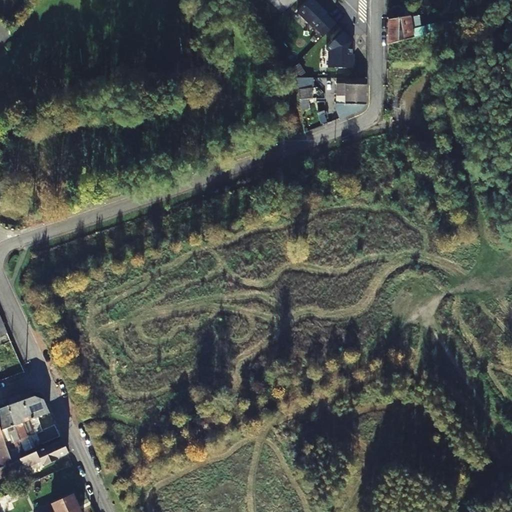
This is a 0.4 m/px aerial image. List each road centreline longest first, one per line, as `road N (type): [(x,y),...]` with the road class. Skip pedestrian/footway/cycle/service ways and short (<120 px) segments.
road 1 (residential): [(0,247),(372,118),(376,107)]
road 2 (residential): [(105,511),(43,378)]
